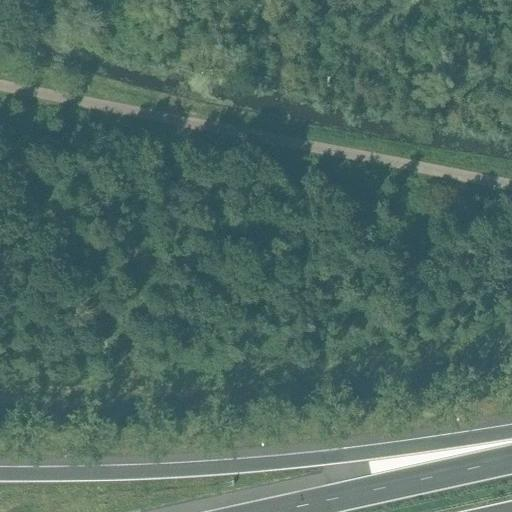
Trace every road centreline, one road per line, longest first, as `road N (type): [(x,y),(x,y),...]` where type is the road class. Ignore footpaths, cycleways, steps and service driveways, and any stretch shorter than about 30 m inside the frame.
road 1 (motorway): [(511,432),(251,465),(0,475)]
road 2 (track): [(0,96),(135,376)]
road 3 (motorway): [(511,459),(272,511)]
